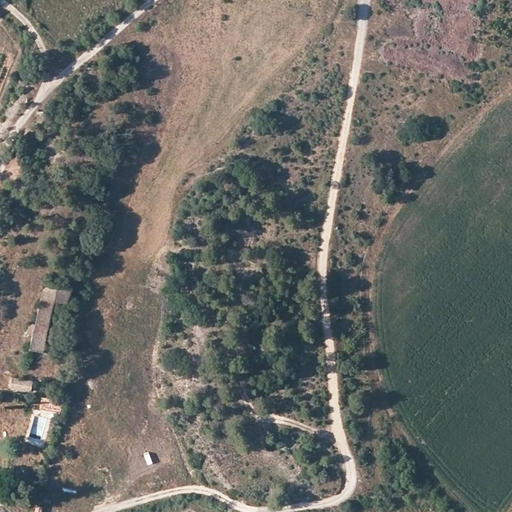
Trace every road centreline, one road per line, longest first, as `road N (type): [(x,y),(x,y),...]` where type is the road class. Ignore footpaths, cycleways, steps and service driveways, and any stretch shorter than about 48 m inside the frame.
road 1 (track): [(364,0),(324,283),(331,379),(351,478),(333,501),(277,511)]
road 2 (residential): [(154,0),(13,131),(0,171)]
road 3 (track): [(261,511),(198,489),(101,511)]
road 4 (track): [(3,0),(37,34),(47,65),(37,107)]
